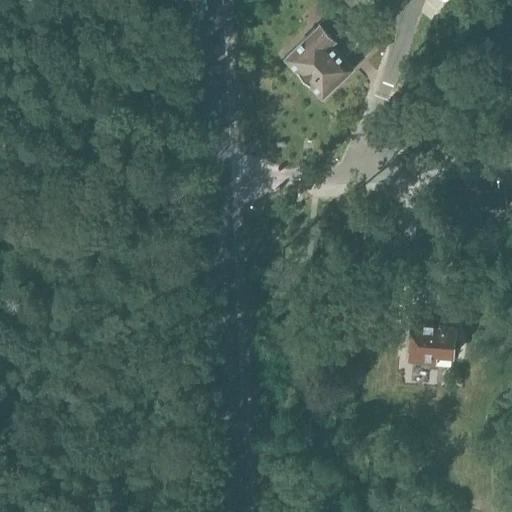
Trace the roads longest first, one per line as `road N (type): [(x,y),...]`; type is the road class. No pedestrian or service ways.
road 1 (secondary): [(235,511),(210,0)]
road 2 (track): [(0,190),(220,178)]
